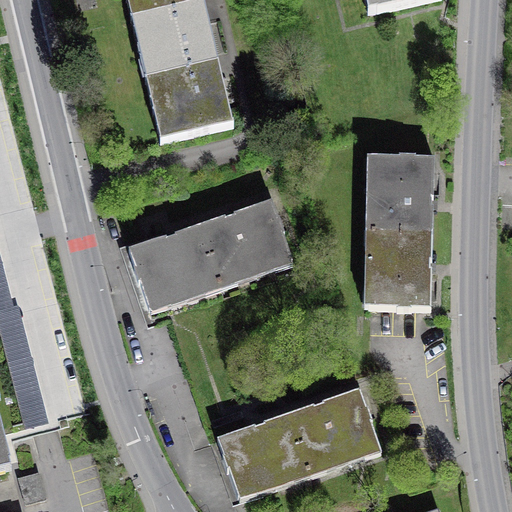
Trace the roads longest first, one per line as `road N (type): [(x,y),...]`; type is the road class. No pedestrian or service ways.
road 1 (tertiary): [(26,0),(131,425),(175,511)]
road 2 (tertiary): [(484,0),(473,323),(494,511)]
